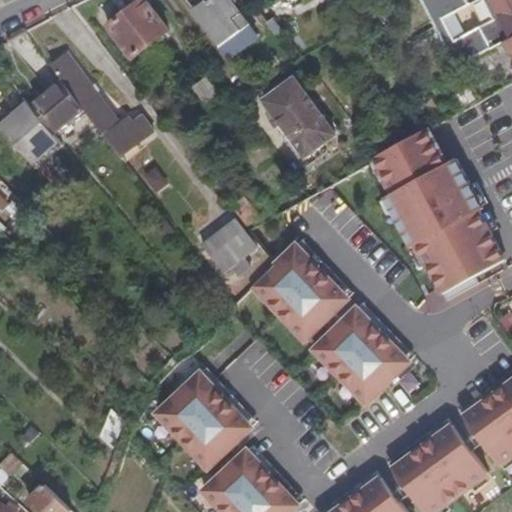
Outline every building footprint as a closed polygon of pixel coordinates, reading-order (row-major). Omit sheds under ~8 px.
[(148,0),(139,0),(107,24),(131,55),(169,26),(148,0)] [(207,0),(194,10),(230,58),(258,37),(229,0),(207,0)] [(511,0),(416,0),(454,67),(507,38),(508,39),(511,37),(511,0)] [(267,10),(275,6),(272,1),(264,6),(267,10)] [(119,122),(67,53),(50,65),(62,81),(84,110),(118,156),(151,131),(139,116),(130,122),(126,118),(119,122)] [(153,69),(136,81),(141,89),(159,77),(153,69)] [(191,87),(207,109),(222,98),(205,76),(191,87)] [(335,133),(292,78),(263,101),(305,156),(335,133)] [(32,104),(54,133),(84,110),(62,81),(32,104)] [(32,104),(29,101),(0,123),(0,130),(33,169),(63,144),(54,133),(32,104)] [(372,158),(368,160),(387,195),(382,198),(394,220),(409,248),(415,245),(425,264),(446,300),(477,282),(473,276),(504,259),(488,232),(479,214),(476,211),(481,208),(479,205),(468,185),(453,159),(443,164),(424,129),(372,158)] [(387,195),(368,160),(363,163),(382,198),(387,195)] [(485,202),(474,181),(468,185),(479,205),(485,202)] [(235,202),(230,196),(224,202),(242,226),(255,216),(241,197),(235,202)] [(394,220),(382,198),(377,201),(389,222),(394,220)] [(496,228),(486,210),(479,214),(488,232),(496,228)] [(197,246),(219,275),(255,248),(242,231),(233,219),(197,246)] [(305,234),(299,240),(346,299),(351,293),(328,264),(305,234)] [(346,299),(299,240),(273,267),(252,288),(303,340),(346,299)] [(425,264),(415,245),(409,248),(408,248),(418,267),(425,264)] [(361,302),(355,308),(407,362),(413,356),(387,330),(361,302)] [(407,362),(355,308),(313,350),(365,403),(407,362)] [(497,319),(511,337),(511,335),(511,313),(509,310),(497,319)] [(230,395),(204,368),(198,373),(249,428),(255,422),(230,395)] [(463,416),(511,380),(511,370),(488,388),(458,410),(463,416)] [(249,428),(198,373),(155,414),(207,468),(249,428)] [(498,464),(511,453),(511,380),(463,416),(498,464)] [(391,469),(452,425),(447,418),(416,441),(386,462),(391,469)] [(422,511),(432,511),(487,473),(452,425),(391,469),(422,511)] [(252,445),(245,451),(297,505),(302,500),(277,472),(252,445)] [(289,511),(297,505),(245,451),(202,491),(222,511),(289,511)] [(332,511),(380,477),(375,471),(344,493),(318,511),(332,511)] [(405,511),(380,477),(332,511),(405,511)] [(27,504),(35,511),(69,511),(44,486),(27,504)]
